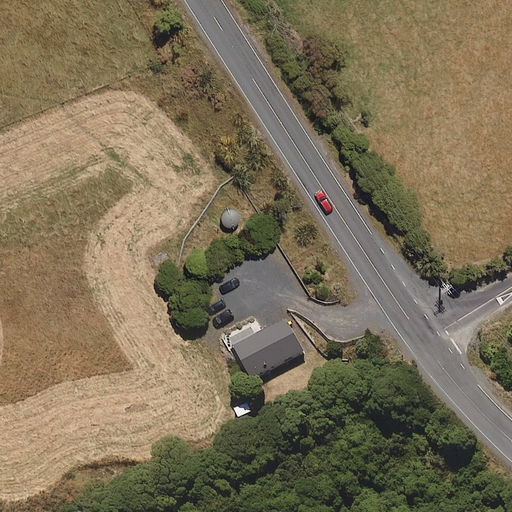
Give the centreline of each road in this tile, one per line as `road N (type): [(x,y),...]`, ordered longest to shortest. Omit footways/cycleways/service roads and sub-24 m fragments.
road 1 (secondary): [(424,342),(202,0)]
road 2 (secondary): [(511,441),(424,342)]
